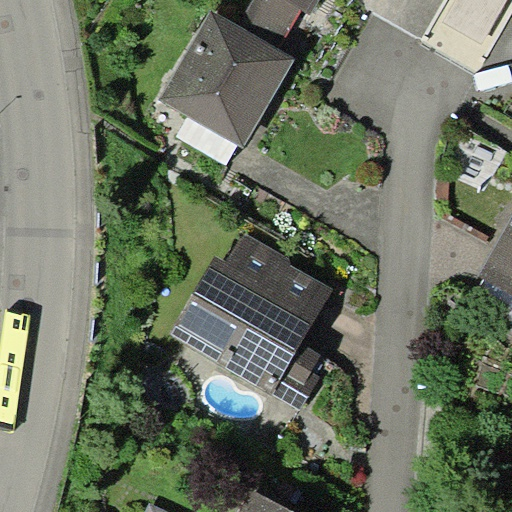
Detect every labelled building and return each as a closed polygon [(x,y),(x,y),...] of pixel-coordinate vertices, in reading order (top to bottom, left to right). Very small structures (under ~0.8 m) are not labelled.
[(318,0),(253,0),(239,25),(278,48),(302,8),(311,13),(318,0)] [(503,0),(456,0),(444,22),(480,42),(503,0)] [(296,58),(278,48),(239,25),(213,10),(161,98),(245,148),(296,58)] [(511,218),(479,275),(511,294),(511,218)] [(291,259),(248,235),(242,237),(227,262),(216,255),(171,335),(302,411),(321,377),(313,372),(322,353),(301,342),(332,288),(292,266),(291,259)] [(294,511),(250,487),(236,511),(294,511)] [(168,511),(150,503),(145,511),(168,511)]
